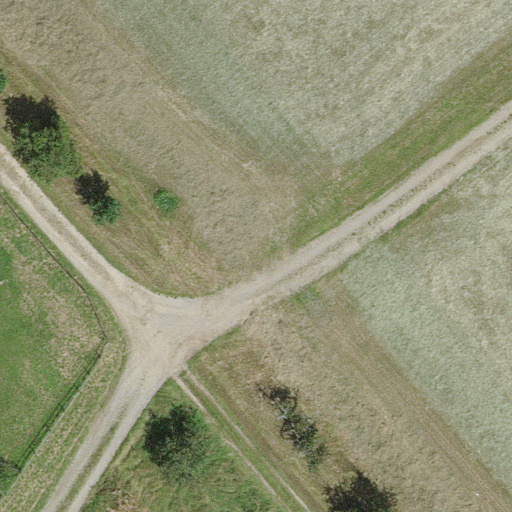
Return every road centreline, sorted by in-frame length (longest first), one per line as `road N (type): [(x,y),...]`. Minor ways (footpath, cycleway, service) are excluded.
road 1 (track): [(150,332),(329,244),(511,108)]
road 2 (track): [(303,511),(150,332)]
road 3 (track): [(150,332),(0,157)]
road 4 (track): [(28,511),(150,332)]
